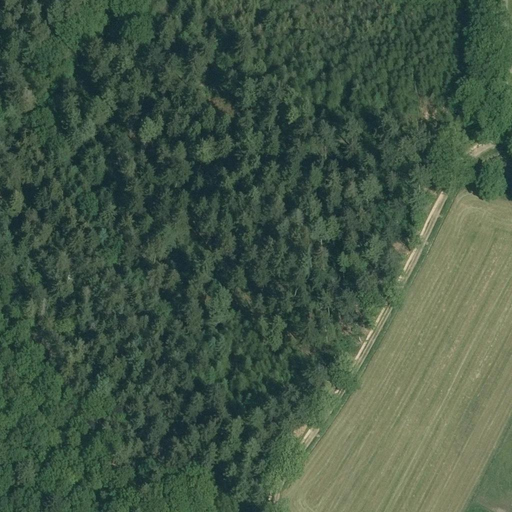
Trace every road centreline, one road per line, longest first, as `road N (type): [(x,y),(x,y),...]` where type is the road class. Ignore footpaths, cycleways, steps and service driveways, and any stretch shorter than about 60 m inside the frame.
road 1 (track): [(511,140),(455,179),(421,261),(289,482),(282,511)]
road 2 (track): [(0,13),(76,53),(78,72),(76,82),(0,134)]
